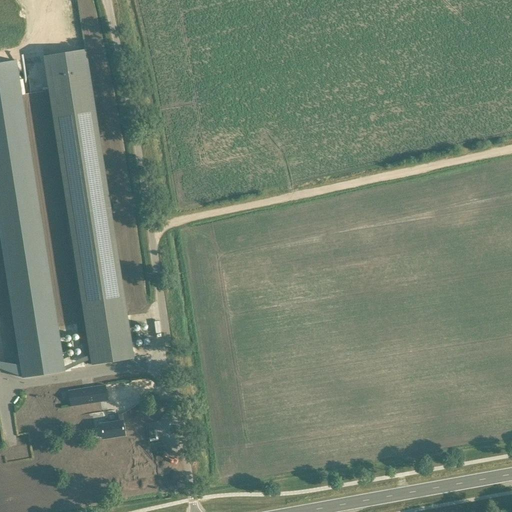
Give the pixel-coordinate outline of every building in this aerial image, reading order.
[(43,55),(91,364),(134,357),(86,49),(43,55)] [(0,77),(0,232),(18,349),(13,350),(16,370),(21,369),(21,371),(64,364),(20,75),(0,77)] [(108,401),(105,385),(68,390),(70,406),(108,401)] [(101,424),(103,438),(124,435),(121,414),(115,415),(116,422),(101,424)] [(148,430),(148,437),(157,437),(156,429),(148,430)]
